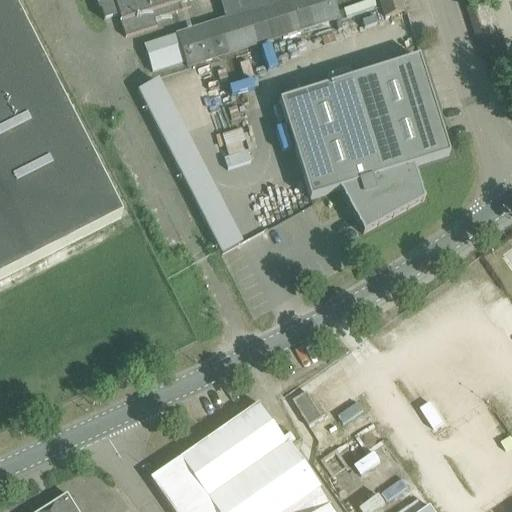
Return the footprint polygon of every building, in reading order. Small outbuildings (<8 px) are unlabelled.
[(0,0),(0,280),(122,219),(10,0),(0,0)] [(95,0),(97,5),(99,5),(103,16),(104,21),(119,17),(124,33),(126,38),(157,28),(156,23),(155,21),(191,9),(188,2),(193,0),(218,0),(226,22),(178,37),(185,61),(186,64),(187,68),(319,25),(338,19),(331,0),(95,0)] [(378,0),(384,19),(403,13),(399,0),(378,0)] [(418,59),(279,103),(310,201),(339,191),(363,235),(424,202),(413,168),(449,156),(418,59)] [(308,394),(293,403),(310,429),(324,420),(308,394)] [(335,511),(321,491),(291,448),(289,449),(288,448),(297,442),(292,434),(284,439),(261,406),(154,481),(174,511),(335,511)] [(79,511),(69,497),(44,511),(79,511)]
